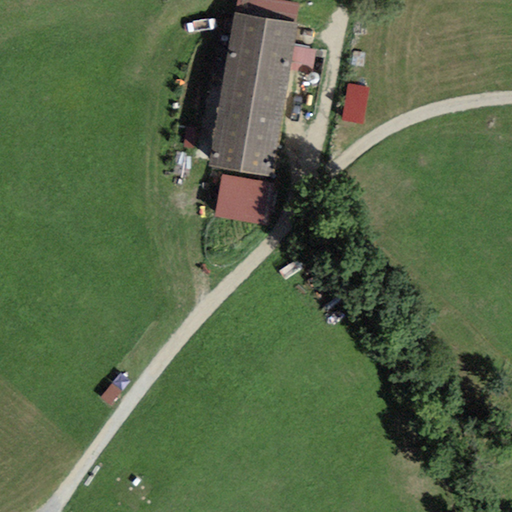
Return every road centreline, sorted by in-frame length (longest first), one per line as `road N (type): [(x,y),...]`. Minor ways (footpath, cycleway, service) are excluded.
road 1 (residential): [(306,202),(176,342),(51,511)]
road 2 (residential): [(306,202),(382,130),(438,107),(511,99)]
road 3 (residential): [(346,0),(306,202)]
